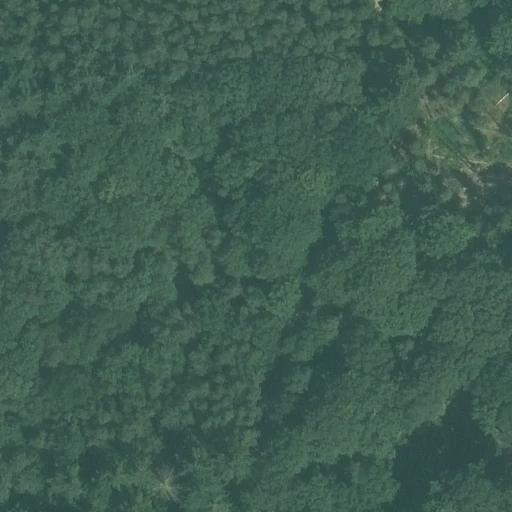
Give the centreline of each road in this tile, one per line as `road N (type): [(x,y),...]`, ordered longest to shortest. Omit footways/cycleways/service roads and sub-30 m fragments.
road 1 (track): [(262,511),(321,229)]
road 2 (track): [(321,229),(380,0)]
